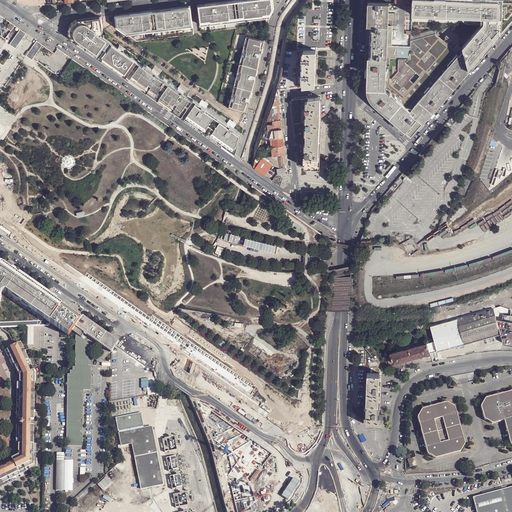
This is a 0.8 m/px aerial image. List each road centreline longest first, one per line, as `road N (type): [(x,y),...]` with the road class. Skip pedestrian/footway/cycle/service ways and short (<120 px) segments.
road 1 (trunk): [(332,511),(320,461),(293,418),(33,239)]
road 2 (secondary): [(311,456),(290,450),(0,244)]
road 3 (tertiary): [(42,27),(236,163)]
road 4 (residential): [(236,163),(283,0)]
road 5 (unclassified): [(511,359),(416,379),(397,404),(393,441)]
road 6 (residential): [(295,191),(286,102),(292,92),(349,85)]
road 7 (tertiary): [(413,148),(511,36)]
road 8 (unclassified): [(389,484),(511,466)]
road 9 (primary): [(344,221),(339,342)]
